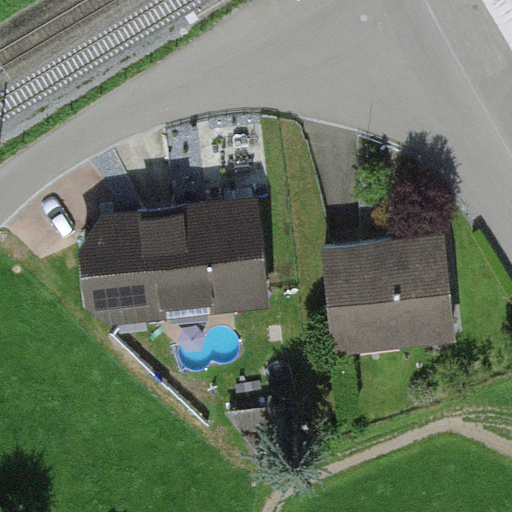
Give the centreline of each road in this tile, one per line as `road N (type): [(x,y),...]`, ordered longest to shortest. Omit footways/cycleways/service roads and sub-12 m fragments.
road 1 (residential): [(312,0),(0,196)]
road 2 (residential): [(511,204),(400,0)]
